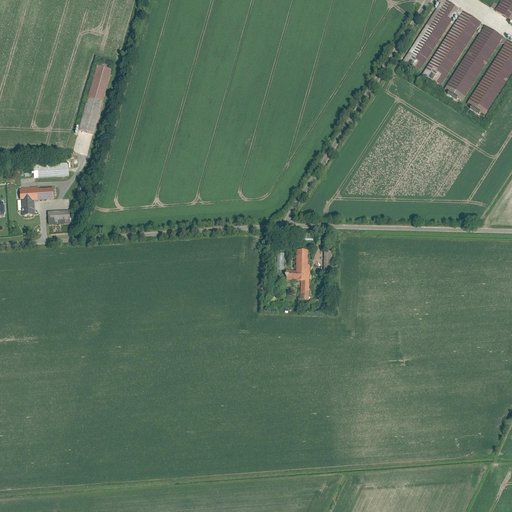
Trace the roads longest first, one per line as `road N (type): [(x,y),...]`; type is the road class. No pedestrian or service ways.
road 1 (residential): [(282,226),(0,244)]
road 2 (unclassified): [(282,226),(429,0)]
road 3 (residential): [(511,231),(282,226)]
